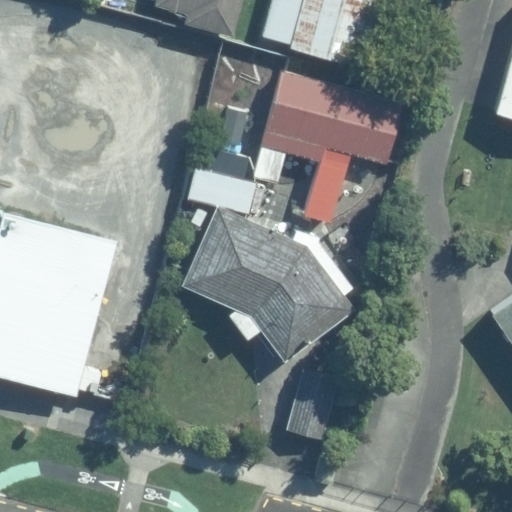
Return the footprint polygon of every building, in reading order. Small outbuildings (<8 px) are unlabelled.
[(228,35),(238,0),(162,0),(160,10),(183,17),(182,22),(228,35)] [(363,0),(263,0),(254,36),(363,65),(379,4),(363,0)] [(511,0),(489,0),(463,99),(437,94),(409,221),(440,229),(443,214),(509,235),(511,223),(511,0)] [(262,145),(322,160),(325,148),(390,164),(405,99),(280,69),(262,145)] [(114,233),(0,203),(0,368),(75,390),(114,233)] [(350,308),(304,246),(219,210),(185,290),(233,311),(226,316),(245,341),(259,331),(280,360),(350,308)] [(511,262),(456,300),(511,383),(511,262)] [(336,373),(304,366),(290,433),(322,440),(336,373)]
